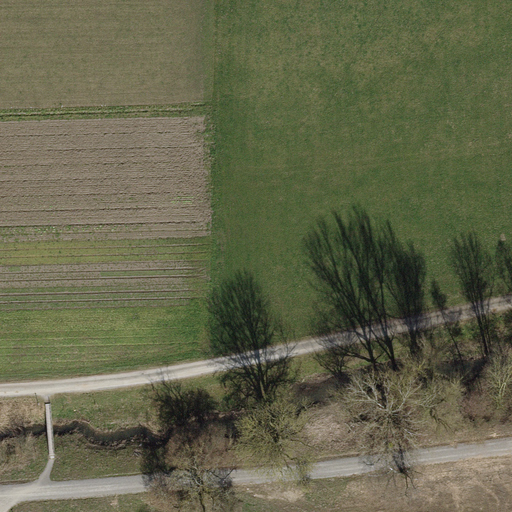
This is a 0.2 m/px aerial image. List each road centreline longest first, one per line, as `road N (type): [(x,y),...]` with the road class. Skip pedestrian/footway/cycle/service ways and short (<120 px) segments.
road 1 (track): [(511,301),(203,368),(0,391)]
road 2 (track): [(0,495),(511,439)]
